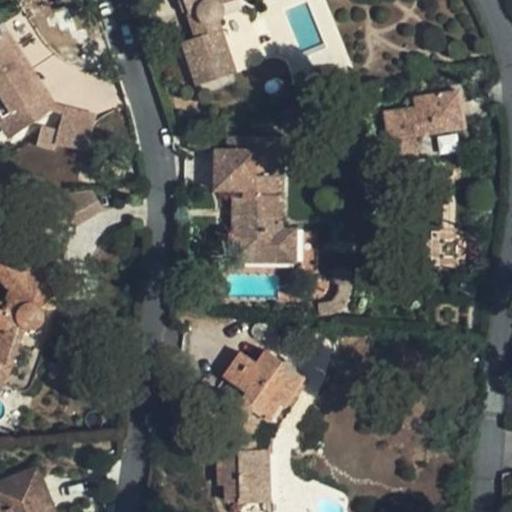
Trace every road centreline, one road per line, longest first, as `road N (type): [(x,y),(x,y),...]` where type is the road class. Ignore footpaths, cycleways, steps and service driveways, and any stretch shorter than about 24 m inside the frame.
road 1 (residential): [(134,511),(166,201),(109,0)]
road 2 (residential): [(511,280),(484,511)]
